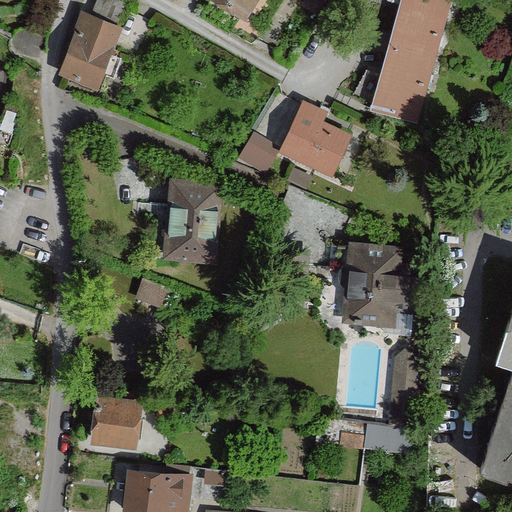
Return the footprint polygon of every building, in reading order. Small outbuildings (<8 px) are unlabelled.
[(127,1),(124,0),(96,0),(91,15),(116,25),(127,1)] [(221,0),(244,14),(252,0),(221,0)] [(325,0),(298,0),(319,11),(325,0)] [(450,0),(402,0),(372,108),(417,121),(450,0)] [(91,15),(85,13),(62,71),(95,84),(100,71),(112,76),(119,57),(106,52),(116,25),(91,15)] [(305,105),(285,147),(332,169),(348,136),(320,123),(324,114),(305,105)] [(220,185),(173,181),(167,255),(214,259),(220,185)] [(393,247),(352,243),(350,267),(345,269),(342,275),(341,279),(344,285),(348,286),(345,315),(353,315),(352,320),(360,321),(360,316),(380,318),(386,319),(388,305),(407,307),(410,274),(391,272),(393,247)] [(386,319),(380,318),(379,329),(405,332),(407,307),(388,305),(386,319)] [(511,309),(497,358),(511,362),(511,309)] [(407,345),(406,353),(414,354),(414,342),(408,335),(404,341),(407,345)] [(406,353),(396,352),(391,390),(410,393),(414,354),(406,353)] [(511,363),(480,469),(508,478),(509,474),(511,475),(511,363)] [(140,402),(100,397),(95,437),(135,443),(140,402)] [(402,450),(406,428),(370,423),(367,445),(402,450)] [(228,470),(208,468),(206,482),(226,484),(228,470)] [(186,511),(190,475),(132,469),(128,510),(152,511),(186,511)]
